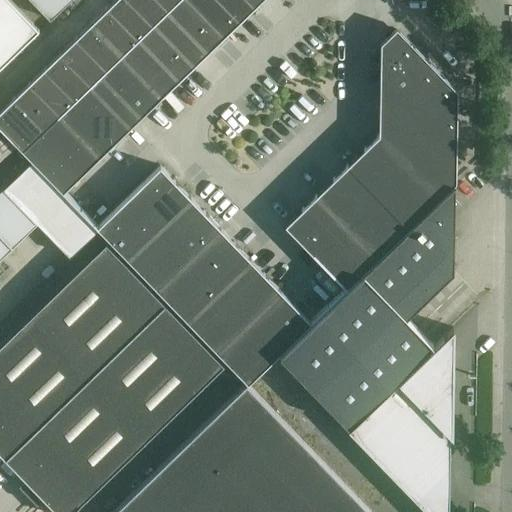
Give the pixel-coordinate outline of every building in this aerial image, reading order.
[(0,0),(0,66),(39,29),(9,0),(0,0)] [(31,0),(50,19),(69,0),(31,0)] [(113,0),(106,7),(136,39),(152,24),(129,0),(113,0)] [(129,0),(152,24),(168,8),(159,0),(129,0)] [(189,0),(176,0),(168,8),(152,24),(193,66),(208,50),(208,51),(224,36),(189,0)] [(176,0),(159,0),(168,8),(176,0)] [(249,0),(189,0),(224,36),(239,20),(239,21),(255,6),(249,0)] [(121,53),(136,39),(106,7),(91,22),(121,53)] [(75,37),(105,68),(121,53),(91,22),(75,37)] [(136,39),(121,53),(162,96),(177,80),(177,81),(193,66),(152,24),(136,39)] [(396,26),(380,42),(379,134),(363,149),(363,148),(286,223),(287,224),(286,225),(346,287),(456,182),(457,90),(396,26)] [(60,52),(90,83),(105,68),(75,37),(60,52)] [(44,67),(74,98),(90,83),(60,52),(44,67)] [(90,83),(130,126),(146,110),(146,111),(162,96),(121,53),(105,68),(90,83)] [(28,82),(59,113),(74,98),(44,67),(28,82)] [(13,97),(43,128),(59,113),(28,82),(13,97)] [(90,83),(74,98),(59,113),(99,156),(115,141),(131,126),(130,126),(90,83)] [(43,128),(13,97),(0,109),(0,126),(22,149),(43,128)] [(59,113),(43,128),(22,149),(32,159),(63,191),(99,156),(59,113)] [(62,191),(63,191),(32,159),(3,187),(37,222),(69,256),(99,229),(97,226),(62,191)] [(97,226),(99,229),(127,258),(191,197),(190,197),(191,196),(176,181),(160,165),(97,226)] [(0,257),(37,222),(3,187),(0,189),(0,257)] [(191,197),(127,258),(248,382),(312,321),(281,290),(281,289),(266,274),(251,259),(236,243),(221,228),(206,212),(191,197)] [(423,214),(278,355),(348,427),(432,346),(404,318),(452,272),(438,258),(452,244),(423,214)] [(0,344),(0,452),(57,511),(70,511),(224,364),(106,242),(0,344)] [(451,435),(452,371),(453,327),(348,429),(429,511),(448,511),(450,434),(451,435)] [(371,511),(246,382),(111,511),(371,511)]
